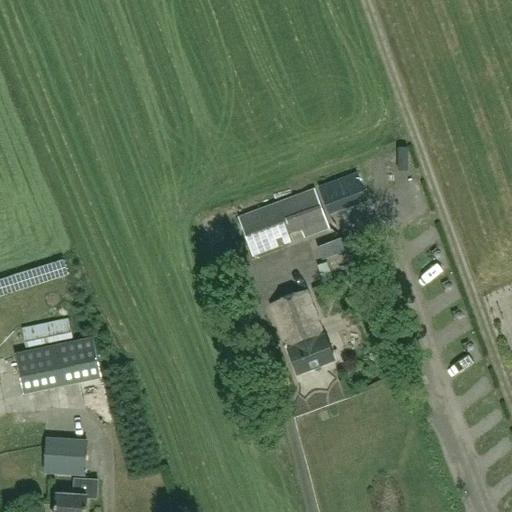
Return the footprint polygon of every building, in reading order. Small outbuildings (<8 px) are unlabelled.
[(338,182),(320,189),(329,213),(347,207),(338,182)] [(315,191),(239,218),(253,256),(293,242),(290,232),(300,229),(304,239),(329,230),(315,191)] [(311,266),(316,280),(327,277),(323,263),(311,266)] [(306,291),(272,304),(288,348),(287,349),(297,375),(334,362),(324,335),(323,336),(306,291)] [(70,318),(21,328),(26,349),(73,339),(70,318)] [(94,339),(15,355),(23,394),(102,378),(94,339)] [(46,441),(45,473),(85,476),(87,444),(46,441)] [(57,496),(56,511),(86,511),(88,499),(97,499),(98,481),(75,479),(73,497),(57,496)]
